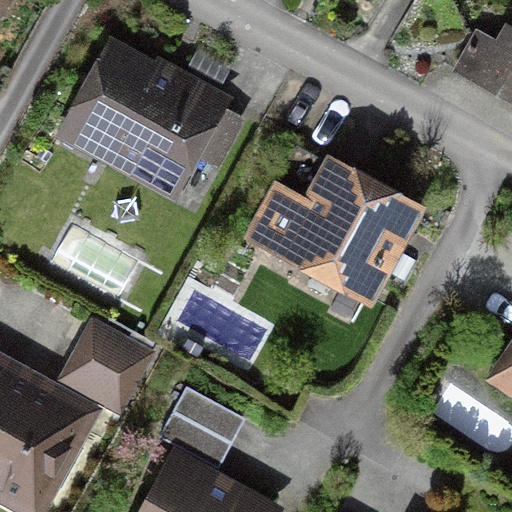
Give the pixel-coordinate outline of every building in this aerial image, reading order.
[(0,0),(0,22),(12,0),(0,0)] [(475,31),(452,75),(511,107),(511,29),(506,26),(497,43),(475,31)] [(157,50),(155,53),(110,29),(55,130),(176,195),(198,153),(218,163),(245,114),(228,104),(234,92),(157,50)] [(188,62),(223,81),(234,62),(199,43),(188,62)] [(353,289),(373,299),(389,269),(406,278),(417,257),(401,249),(428,199),(327,146),(304,188),(275,173),(251,219),(260,224),(253,237),(286,255),(275,276),(341,311),(353,289)] [(157,349),(92,313),(57,377),(104,404),(121,413),(157,349)] [(511,333),(485,375),(511,392),(511,333)] [(57,377),(0,345),(0,498),(24,511),(43,511),(104,404),(57,377)] [(219,465),(247,415),(186,382),(158,433),(172,440),(219,465)] [(276,511),(283,500),(219,465),(172,440),(133,511),(276,511)]
